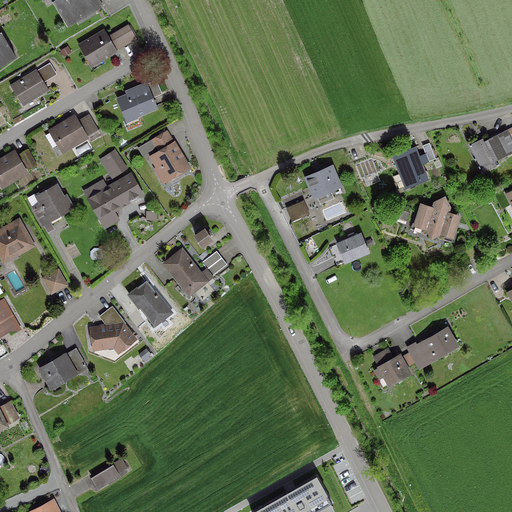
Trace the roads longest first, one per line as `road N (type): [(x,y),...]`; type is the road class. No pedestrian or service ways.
road 1 (residential): [(225,199),(382,511)]
road 2 (residential): [(9,366),(225,199)]
road 3 (residential): [(264,182),(271,171),(334,146),(511,108)]
road 4 (residential): [(162,46),(0,141)]
road 5 (residential): [(349,344),(337,338),(264,182)]
road 6 (residential): [(511,259),(349,344)]
road 7 (residential): [(162,46),(225,199)]
road 8 (residential): [(73,511),(9,366)]
